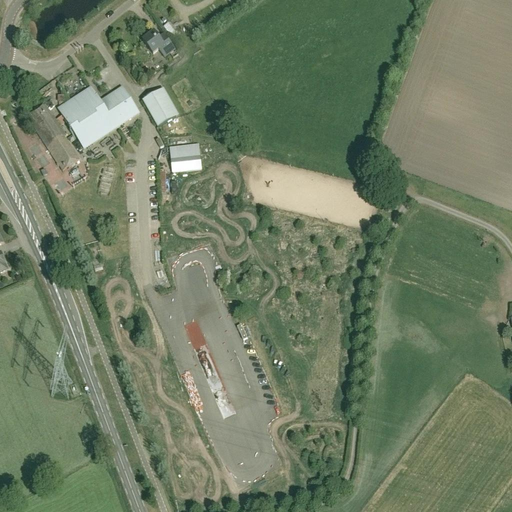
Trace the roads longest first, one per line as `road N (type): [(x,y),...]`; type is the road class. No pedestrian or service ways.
road 1 (primary): [(139,511),(0,165)]
road 2 (track): [(277,511),(328,499),(348,475),(372,279),(383,251)]
road 3 (unclassified): [(4,57),(52,66),(134,0)]
